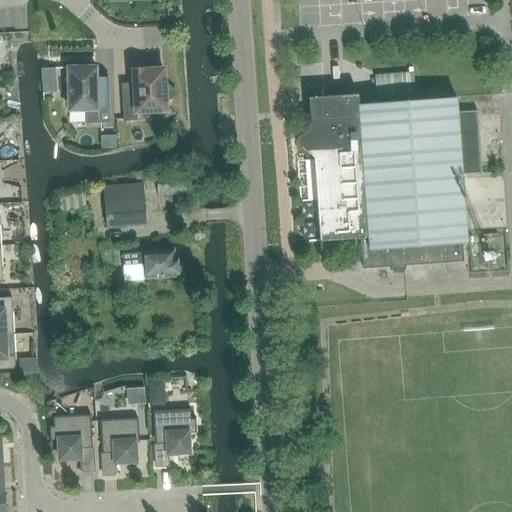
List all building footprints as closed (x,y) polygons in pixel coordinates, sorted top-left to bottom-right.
[(70,68),(67,68),(69,111),(85,111),(85,124),(109,123),(109,98),(108,78),(96,79),(95,67),(82,67),(80,64),(72,64),(70,68)] [(137,121),(137,112),(159,111),(175,93),(164,83),(163,70),(144,70),(133,71),(133,83),(121,84),(123,122),(137,121)] [(294,140),(294,142),(313,159),(319,242),(360,238),(363,268),(390,266),(390,270),(405,269),(404,265),(463,261),(461,244),(466,244),(461,176),(482,174),(477,110),(457,112),(456,98),(358,105),(357,94),(308,98),(309,123),(294,140)] [(157,196),(189,193),(187,172),(155,175),(157,196)] [(142,184),(103,187),(106,227),(145,224),(142,184)] [(173,259),(173,255),(174,254),(175,252),(174,251),(173,249),(172,249),(170,249),(169,249),(168,251),(122,254),(123,265),(145,264),(145,278),(178,276),(178,273),(181,270),(180,265),(177,262),(177,259),(173,259)] [(0,334),(14,334),(12,298),(0,298),(0,334)] [(14,334),(0,334),(0,370),(15,370),(14,334)] [(157,386),(149,386),(149,396),(157,396),(157,386)] [(191,409),(153,411),(156,467),(169,466),(169,454),(189,453),(188,434),(196,434),(196,418),(191,418),(191,409)] [(81,473),(94,472),(90,415),(53,417),(53,426),(49,426),(50,442),(58,441),(59,460),(80,459),(81,473)] [(138,418),(100,420),(103,476),(116,475),(116,463),(136,462),(135,443),(139,443),(138,418)]
